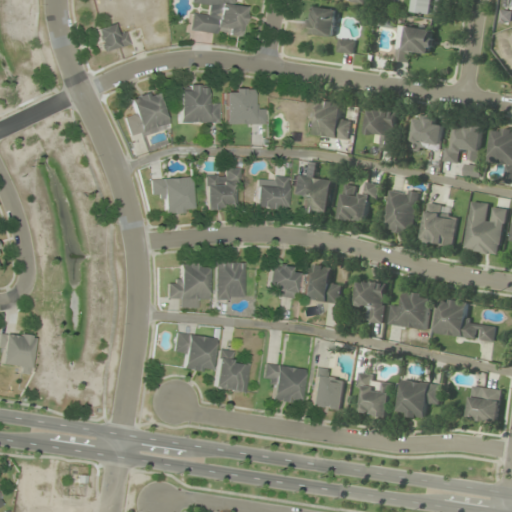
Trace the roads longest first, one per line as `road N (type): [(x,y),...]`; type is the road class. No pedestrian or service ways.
road 1 (residential): [(55,0),(72,77),(137,227),(142,298),(108,511)]
road 2 (residential): [(0,126),(136,67),(184,58),(511,105)]
road 3 (tertiary): [(511,494),(0,414)]
road 4 (tertiary): [(0,439),(471,511)]
road 5 (residential): [(511,283),(267,233),(138,243)]
road 6 (residential): [(511,452),(451,443),(401,447),(195,416),(173,401)]
